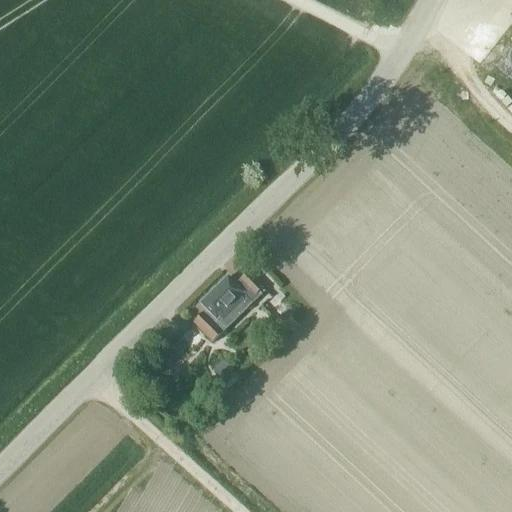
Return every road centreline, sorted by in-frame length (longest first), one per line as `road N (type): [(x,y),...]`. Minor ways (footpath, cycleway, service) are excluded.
road 1 (tertiary): [(0,468),(353,117),(431,0)]
road 2 (track): [(92,376),(240,511)]
road 3 (track): [(503,0),(500,124),(511,134)]
